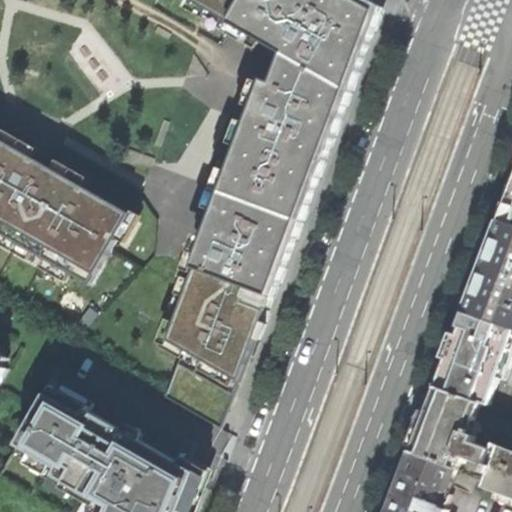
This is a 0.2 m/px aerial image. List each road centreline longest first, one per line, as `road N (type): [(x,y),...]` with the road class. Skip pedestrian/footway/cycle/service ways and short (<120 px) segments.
road 1 (secondary): [(451,0),(253,511)]
road 2 (secondary): [(333,511),(511,45)]
